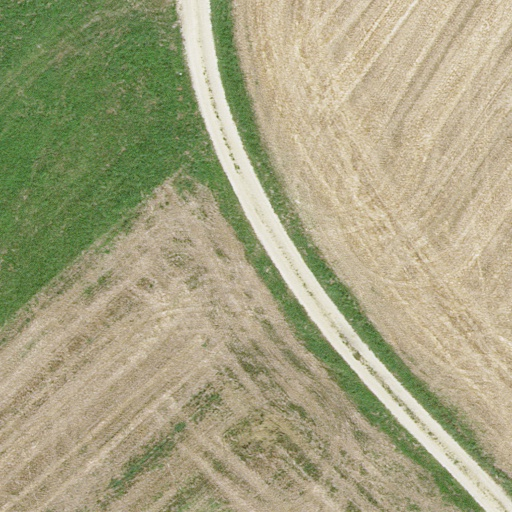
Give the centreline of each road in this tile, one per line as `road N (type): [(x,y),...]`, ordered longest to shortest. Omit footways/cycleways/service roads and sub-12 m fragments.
road 1 (track): [(486,511),(342,368),(240,211),(188,82),(185,0)]
road 2 (track): [(124,0),(0,107)]
